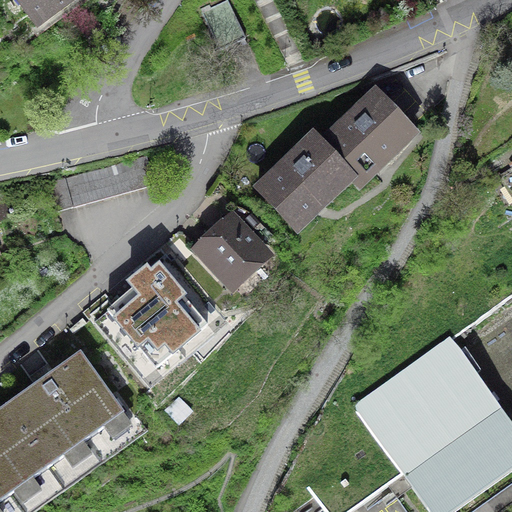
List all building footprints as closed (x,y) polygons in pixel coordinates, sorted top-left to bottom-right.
[(23,0),(41,25),(75,0),(23,0)] [(125,0),(139,9),(146,0),(125,0)] [(228,1),(202,13),(219,51),(245,39),(228,1)] [(88,7),(74,16),(89,42),(104,33),(88,7)] [(423,138),(376,88),(321,140),(313,132),(250,190),(298,241),(324,217),(353,190),(362,194),(390,168),(423,138)] [(143,158),(51,183),(59,213),(151,188),(143,158)] [(232,211),(191,252),(233,294),(274,253),(232,211)] [(137,302),(111,324),(137,353),(148,343),(158,355),(165,348),(173,357),(198,335),(175,309),(187,298),(158,266),(151,272),(148,269),(125,289),(137,302)] [(450,339),(353,406),(380,444),(310,493),(324,511),(352,511),(403,476),(428,511),(457,511),(511,472),(511,405),(503,412),(476,375),(481,372),(465,351),(460,353),(450,339)] [(0,412),(0,508),(127,418),(81,354),(50,376),(0,412)]
